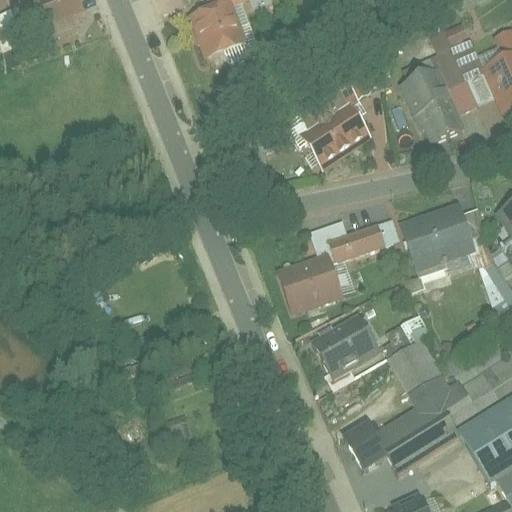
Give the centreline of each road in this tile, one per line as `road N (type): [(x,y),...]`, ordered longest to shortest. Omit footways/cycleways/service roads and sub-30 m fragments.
road 1 (residential): [(210,222),(327,511)]
road 2 (residential): [(210,222),(511,161)]
road 3 (residential): [(123,0),(210,222)]
